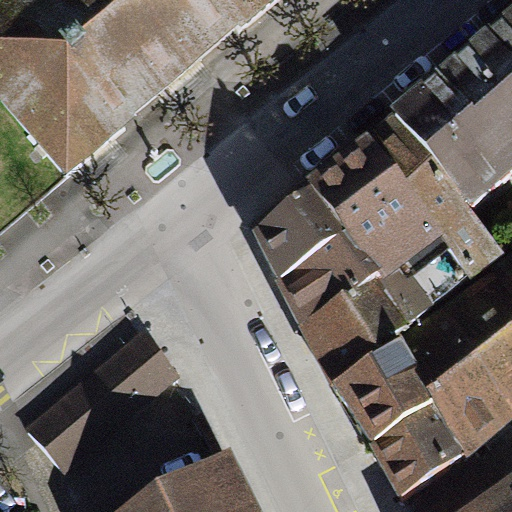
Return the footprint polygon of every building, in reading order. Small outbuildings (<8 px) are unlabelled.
[(43,0),(0,36),(0,83),(90,190),(313,5),(308,0),(43,0)] [(511,25),(454,68),(511,125),(511,25)] [(511,125),(454,68),(395,116),(469,207),(511,172),(511,125)] [(469,207),(395,116),(374,139),(467,274),(501,251),(469,207)] [(467,274),(374,139),(319,186),(347,230),(377,277),(407,322),(467,274)] [(319,186),(255,233),(278,282),(347,230),(319,186)] [(347,230),(278,282),(301,330),(377,277),(347,230)] [(511,252),(487,271),(511,306),(511,252)] [(441,306),(511,400),(511,306),(487,271),(441,306)] [(377,277),(301,330),(329,381),(397,334),(407,322),(377,277)] [(432,397),(466,450),(511,417),(511,400),(441,306),(400,339),(432,397)] [(397,334),(329,381),(332,385),(370,451),(432,397),(400,339),(399,337),(397,334)] [(144,345),(31,437),(69,484),(182,392),(144,345)] [(432,397),(370,451),(400,499),(466,450),(432,397)] [(249,511),(225,456),(128,511),(249,511)]
